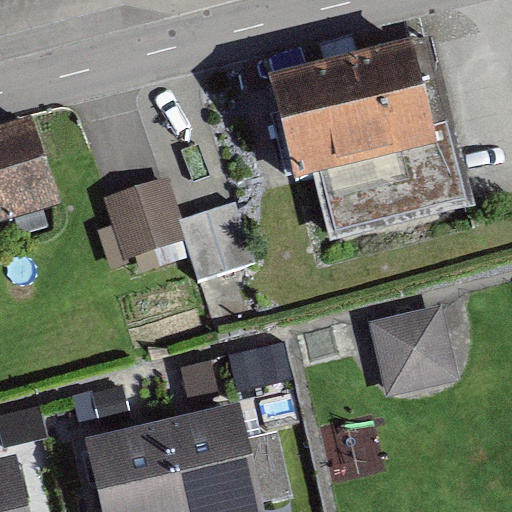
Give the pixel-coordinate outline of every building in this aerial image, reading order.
[(412,45),(280,72),(302,179),(435,152),(412,45)] [(31,127),(0,134),(0,232),(55,218),(31,127)] [(182,185),(121,205),(142,269),(201,249),(212,284),(270,265),(251,208),(196,226),(182,185)] [(443,316),(376,332),(393,399),(459,382),(443,316)] [(257,511),(238,423),(92,454),(104,511),(257,511)] [(28,511),(20,474),(0,478),(0,511),(28,511)]
